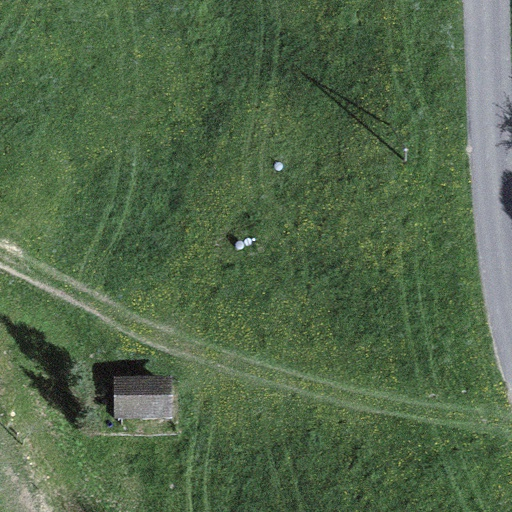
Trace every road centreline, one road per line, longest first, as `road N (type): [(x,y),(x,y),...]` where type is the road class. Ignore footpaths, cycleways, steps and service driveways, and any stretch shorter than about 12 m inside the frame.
road 1 (track): [(511,424),(427,420),(171,344),(0,248)]
road 2 (unclassified): [(487,0),(493,157),(511,301)]
